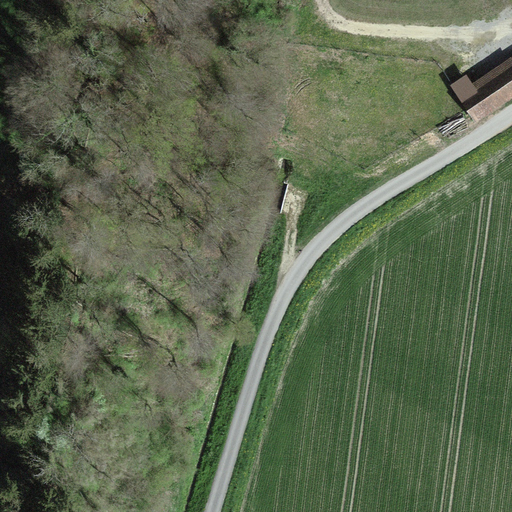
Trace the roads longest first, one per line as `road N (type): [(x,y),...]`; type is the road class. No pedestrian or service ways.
road 1 (unclassified): [(511,102),(344,212),(307,249),(275,295),(251,355),(206,511)]
road 2 (track): [(316,0),(345,23),(511,24)]
